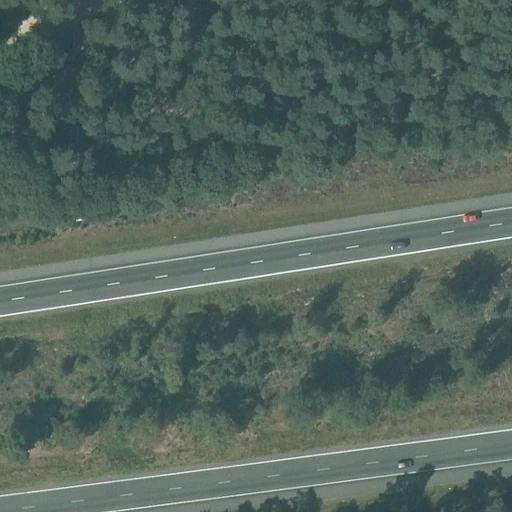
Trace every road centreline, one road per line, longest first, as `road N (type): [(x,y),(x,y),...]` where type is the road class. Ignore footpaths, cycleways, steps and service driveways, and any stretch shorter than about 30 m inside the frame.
road 1 (motorway): [(511,223),(0,303)]
road 2 (motorway): [(0,511),(511,444)]
